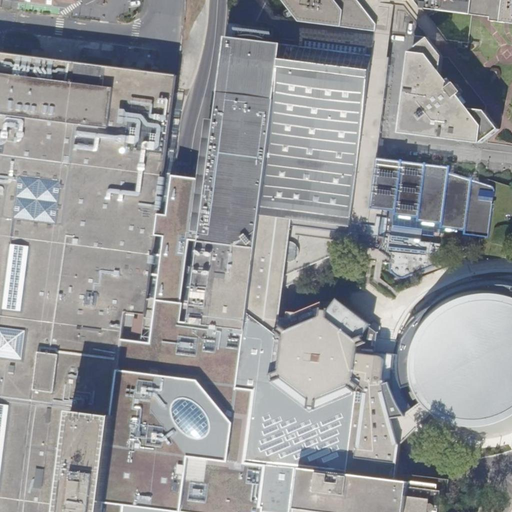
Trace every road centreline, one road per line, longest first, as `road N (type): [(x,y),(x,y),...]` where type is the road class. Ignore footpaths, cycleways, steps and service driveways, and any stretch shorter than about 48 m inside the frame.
road 1 (unclassified): [(111,511),(167,48)]
road 2 (unclassified): [(136,34),(0,18)]
